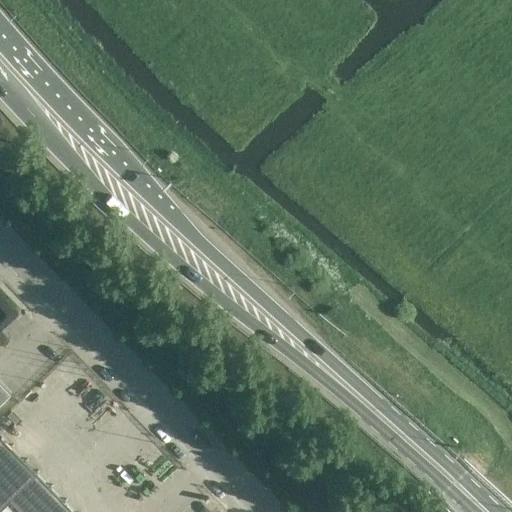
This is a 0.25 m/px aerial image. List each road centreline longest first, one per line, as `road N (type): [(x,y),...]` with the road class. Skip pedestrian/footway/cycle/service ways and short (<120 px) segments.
road 1 (primary): [(454,481),(421,440),(149,195),(0,39)]
road 2 (primary): [(0,86),(101,196),(178,264),(454,481)]
road 3 (unclassified): [(0,239),(266,511)]
